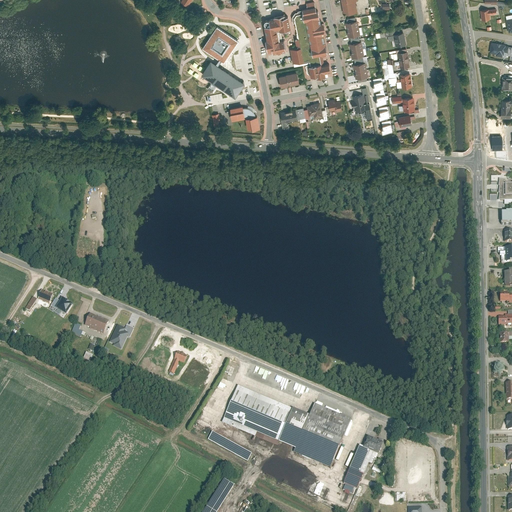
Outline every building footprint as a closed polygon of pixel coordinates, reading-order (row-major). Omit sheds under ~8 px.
[(358,1),(357,0),(341,0),(344,13),(347,13),(347,15),(357,12),(355,1),(358,1)] [(329,76),(329,73),(332,72),(330,64),(323,65),(322,56),(329,55),(324,35),(327,35),(324,22),(321,23),(319,11),(317,11),(314,2),(307,3),(307,8),(303,8),(303,13),(296,14),(295,16),(295,17),(298,38),(295,39),(295,46),(290,47),(293,64),(310,61),(311,65),(306,65),(308,73),(310,76),(314,78),(317,78),(329,76)] [(480,10),(481,19),(490,18),(489,13),(496,13),(495,8),(489,9),(489,8),(480,10)] [(284,39),(282,39),(280,31),(290,29),(288,16),(281,17),(280,15),(274,16),(274,18),(268,19),(265,20),(263,23),(263,26),(267,52),(272,51),(273,54),(283,52),(282,51),(286,50),(284,39)] [(348,22),(345,23),(346,29),(348,29),(348,32),(347,32),(348,37),(350,37),(351,43),(349,43),(350,48),(351,48),(352,53),(351,53),(352,58),(354,58),(355,64),(353,65),(354,69),(355,69),(356,74),(355,74),(356,79),(357,79),(358,82),(368,81),(367,78),(369,77),(366,62),(364,63),(363,57),(365,57),(362,42),(360,43),(359,36),(361,36),(358,21),(356,21),(355,18),(347,19),(348,22)] [(238,39),(216,24),(201,46),(224,61),(238,39)] [(389,41),(394,40),(395,46),(407,44),(405,33),(388,36),(389,41)] [(491,42),(490,52),(496,53),(496,55),(502,56),(502,54),(503,54),(504,51),(508,51),(508,46),(505,45),(505,44),(491,42)] [(388,45),(382,43),(379,50),(385,52),(388,45)] [(511,47),(508,46),(508,51),(504,51),(503,54),(510,55),(511,47)] [(411,69),(408,51),(393,53),(393,58),(388,59),(389,64),(394,63),(396,72),(411,69)] [(202,74),(235,97),(244,83),(212,60),(202,74)] [(297,71),(279,76),(282,88),(300,83),(297,71)] [(412,87),(411,73),(400,75),(401,81),(398,81),(396,73),(384,75),(385,79),(389,79),(389,83),(396,83),(397,88),(412,87)] [(502,89),(511,89),(511,76),(502,77),(502,89)] [(384,88),(381,77),(373,79),(374,85),(372,85),(373,90),(384,88)] [(387,103),(384,92),(376,94),(377,100),(375,100),(376,105),(387,103)] [(364,94),(352,96),(355,114),(368,111),(364,94)] [(416,111),(414,98),(403,99),(402,96),(392,97),(393,103),(402,102),(403,112),(416,111)] [(340,98),(328,101),(331,114),(343,111),(340,98)] [(501,108),(501,118),(510,118),(510,104),(511,104),(511,100),(510,101),(510,100),(502,100),(502,108),(501,108)] [(320,103),(307,106),(309,116),(314,115),(315,119),(324,118),(320,103)] [(249,105),(230,108),(233,120),(244,118),(246,119),(248,129),(260,128),(258,116),(257,113),(256,111),(253,108),(251,106),(249,105)] [(389,117),(387,106),(378,108),(380,114),(378,114),(379,119),(389,117)] [(303,108),(296,109),(281,112),(283,121),(281,121),(282,128),(291,128),(289,122),(305,118),(303,108)] [(220,113),(212,115),(214,124),(223,123),(220,113)] [(410,115),(399,117),(401,127),(412,125),(410,115)] [(392,131),(390,120),(381,122),(383,128),(381,129),(382,133),(392,131)] [(502,138),(492,138),(492,150),(502,150),(502,138)] [(511,181),(501,182),(501,199),(507,199),(507,204),(511,204),(511,181)] [(501,216),(501,226),(511,225),(511,214),(506,214),(506,216),(501,216)] [(511,249),(503,250),(503,266),(509,266),(511,264),(511,249)] [(43,293),(39,301),(50,306),(54,298),(43,293)] [(500,304),(509,304),(509,305),(511,305),(511,295),(509,296),(509,294),(500,295),(500,304)] [(31,312),(38,300),(33,297),(26,310),(31,312)] [(62,300),(57,308),(67,314),(72,306),(62,300)] [(103,334),(109,320),(90,313),(84,326),(103,334)] [(511,318),(498,318),(498,327),(511,327),(511,328),(511,318)] [(81,326),(75,323),(71,334),(80,338),(82,332),(79,330),(81,326)] [(130,339),(134,330),(126,326),(124,331),(118,328),(110,344),(115,346),(116,344),(123,347),(127,337),(130,339)] [(499,335),(499,346),(509,346),(509,339),(511,339),(511,333),(508,333),(508,335),(499,335)] [(187,356),(179,352),(171,369),(176,372),(181,362),(184,364),(187,356)] [(93,356),(86,353),(83,360),(90,363),(93,356)] [(311,414),(237,385),(223,420),(335,465),(353,419),(315,404),(311,414)] [(252,454),(212,432),(208,440),(248,462),(252,454)] [(384,443),(368,436),(364,447),(359,445),(343,485),(358,491),(374,453),(380,455),(384,443)] [(375,465),(372,470),(381,474),(384,469),(375,465)] [(216,511),(234,484),(225,478),(202,511),(216,511)] [(404,501),(406,501),(406,493),(398,493),(398,496),(402,496),(402,499),(404,499),(404,501)]
